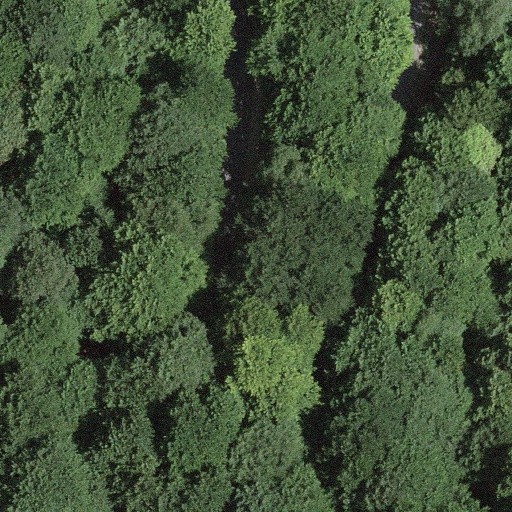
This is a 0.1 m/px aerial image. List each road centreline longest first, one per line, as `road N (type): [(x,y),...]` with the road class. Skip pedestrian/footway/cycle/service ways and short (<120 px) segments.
road 1 (unclassified): [(403,0),(321,387),(307,511)]
road 2 (unclassified): [(231,0),(233,82),(199,302),(206,511)]
